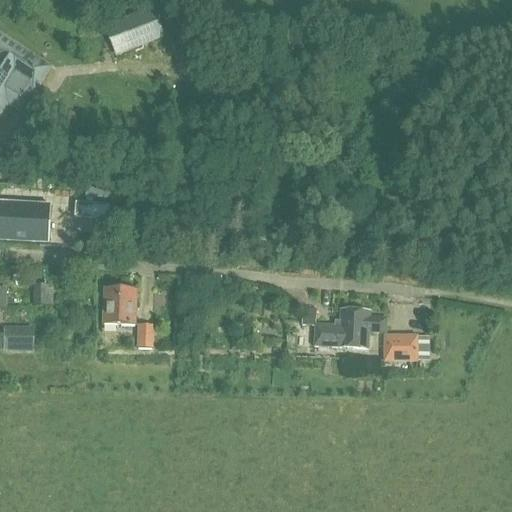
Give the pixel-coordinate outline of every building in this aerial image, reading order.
[(104,27),(115,56),(163,38),(152,9),(104,27)] [(0,122),(11,105),(19,110),(30,93),(32,95),(49,69),(0,37),(0,122)] [(52,145),(67,155),(78,138),(64,128),(52,145)] [(0,242),(49,245),(51,207),(0,204),(0,242)] [(34,307),(53,307),(53,290),(51,290),(51,287),(34,286),(34,307)] [(103,326),(135,327),(136,291),(104,290),(103,326)] [(316,309),(302,309),(301,325),(315,325),(316,309)] [(314,348),(367,350),(368,333),(386,333),(386,319),(369,318),(369,312),(340,311),(340,327),(315,326),(314,348)] [(137,351),(153,352),(154,327),(138,326),(137,351)] [(4,329),(4,355),(33,355),(33,329),(4,329)] [(384,364),(418,365),(418,362),(430,362),(430,338),(417,338),(417,337),(384,337),(384,364)]
